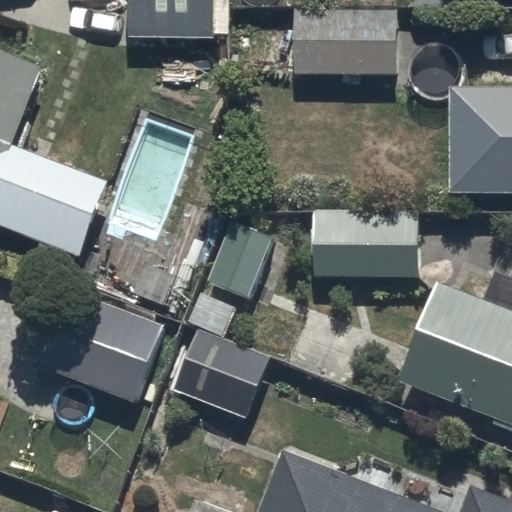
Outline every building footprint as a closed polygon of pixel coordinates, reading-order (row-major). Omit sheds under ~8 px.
[(134,0),(133,35),(221,37),(221,0),(134,0)] [(302,10),(302,73),(404,74),(404,10),(302,10)] [(0,221),(88,253),(115,178),(21,144),(50,63),(0,45),(0,221)] [(511,84),(457,85),(457,190),(511,189),(511,84)] [(319,207),(318,275),(426,277),(427,209),(319,207)] [(235,217),(213,279),(259,298),(283,236),(235,217)] [(442,277),(403,377),(511,419),(511,274),(503,271),(493,297),(442,277)] [(65,285),(36,360),(142,401),(171,325),(65,285)] [(199,324),(176,388),(253,419),(279,356),(199,324)] [(458,511),(290,446),(264,511),(511,511),(511,494),(475,480),(462,511),(458,511)] [(242,511),(191,496),(185,511),(242,511)]
